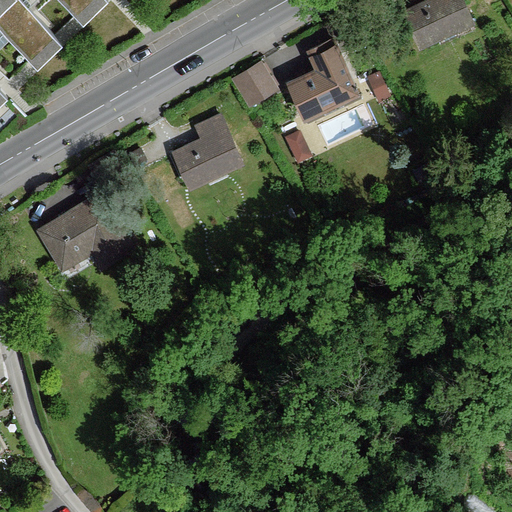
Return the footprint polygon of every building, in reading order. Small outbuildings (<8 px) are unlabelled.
[(0,46),(12,35),(34,58),(57,36),(35,13),(22,0),(11,0),(0,11),(0,46)] [(0,0),(0,11),(11,0),(0,0)] [(22,0),(35,13),(48,0),(66,0),(79,14),(94,0),(22,0)] [(106,0),(94,0),(79,14),(86,20),(106,0)] [(473,19),(464,0),(429,0),(407,11),(422,43),(473,19)] [(364,35),(355,20),(339,30),(349,45),(364,35)] [(57,36),(34,58),(41,65),(64,43),(57,36)] [(311,49),(313,55),(337,44),(334,38),(311,49)] [(358,89),(337,44),(313,55),(320,68),(291,82),(306,114),(358,89)] [(261,61),(236,77),(252,103),(278,87),(261,61)] [(0,106),(10,96),(3,89),(0,91),(0,106)] [(204,138),(177,152),(192,183),(244,159),(222,114),(199,124),(204,138)] [(105,189),(40,228),(62,266),(93,248),(102,263),(136,242),(105,189)]
